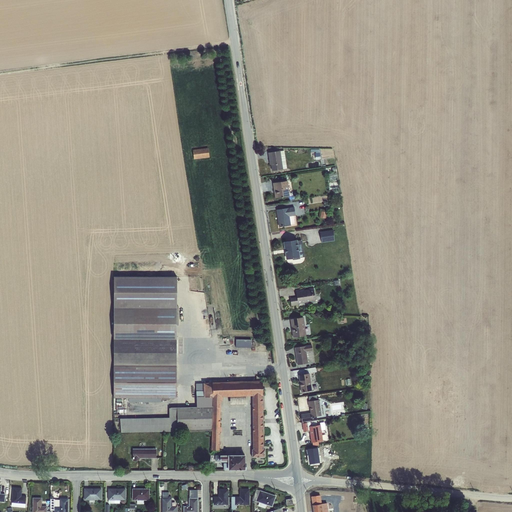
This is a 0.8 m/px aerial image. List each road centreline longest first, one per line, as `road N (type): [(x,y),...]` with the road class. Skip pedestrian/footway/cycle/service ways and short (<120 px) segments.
road 1 (tertiary): [(296,478),(231,0)]
road 2 (residential): [(511,498),(296,478)]
road 3 (residential): [(79,474),(208,475)]
